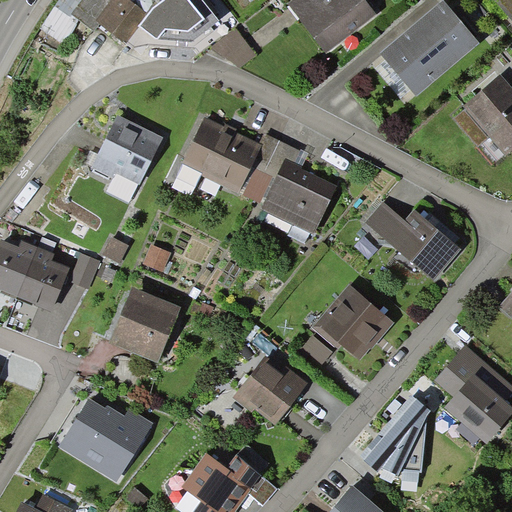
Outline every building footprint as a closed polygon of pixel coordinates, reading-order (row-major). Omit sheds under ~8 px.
[(121,0),(113,0),(92,23),(128,57),(154,30),(121,0)] [(328,57),(384,15),(371,0),(292,0),(287,4),(328,57)] [(511,0),(502,0),(511,12),(511,0)] [(417,98),(478,47),(443,5),(382,56),(417,98)] [(511,94),(510,92),(499,80),(465,110),(508,158),(511,154),(511,94)] [(141,192),(163,139),(118,120),(95,172),(141,192)] [(264,147),(203,122),(183,168),(244,194),(264,147)] [(338,190),(286,167),(267,210),(320,232),(338,190)] [(435,280),(458,251),(410,213),(404,220),(381,201),(364,222),(435,280)] [(111,237),(104,253),(122,261),(129,245),(111,237)] [(19,246),(0,238),(0,290),(17,297),(37,247),(21,240),(19,246)] [(153,243),(145,262),(163,270),(172,251),(153,243)] [(54,253),(37,247),(17,297),(53,312),(70,267),(52,260),(54,253)] [(82,253),(71,280),(90,287),(100,260),(82,253)] [(392,320),(348,286),(317,327),(361,361),(392,320)] [(179,311),(131,295),(112,350),(161,366),(179,311)] [(282,425),(307,383),(262,357),(238,399),(282,425)] [(511,413),(511,400),(463,357),(444,378),(456,389),(445,402),(488,440),(511,413)] [(112,467),(131,420),(77,398),(58,446),(112,467)] [(232,511),(256,475),(213,448),(174,508),(179,511),(232,511)] [(384,511),(353,484),(328,511),(384,511)] [(135,486),(126,497),(141,509),(150,497),(135,486)] [(73,511),(42,498),(36,511),(21,505),(18,511),(73,511)]
